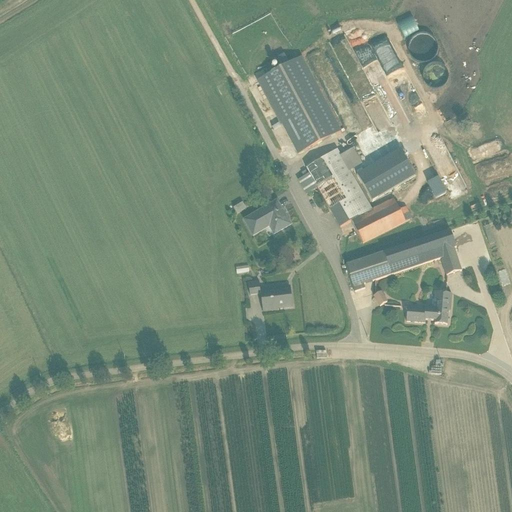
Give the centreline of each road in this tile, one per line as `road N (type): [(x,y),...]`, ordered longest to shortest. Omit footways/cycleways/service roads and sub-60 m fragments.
road 1 (unclassified): [(355,346),(70,370),(39,377),(0,405)]
road 2 (unclassified): [(355,346),(336,267),(236,82)]
road 3 (unclassified): [(511,379),(474,358),(355,346)]
